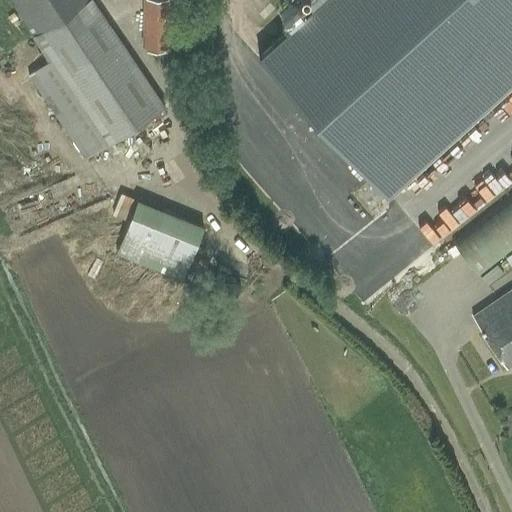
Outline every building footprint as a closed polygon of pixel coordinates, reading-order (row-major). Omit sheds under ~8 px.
[(86,160),(166,107),(93,0),(10,0),(35,36),(37,35),(53,58),(29,75),(86,160)] [(145,0),(145,50),(167,51),(167,0),(145,0)] [(511,0),(303,0),(312,11),(259,58),(386,197),(511,83),(511,0)] [(182,281),(203,227),(122,194),(114,215),(128,221),(115,254),(182,281)] [(479,276),(511,250),(511,194),(452,242),(479,276)] [(488,283),(504,270),(498,263),(482,276),(488,283)] [(511,290),(474,316),(508,365),(511,361),(511,290)]
